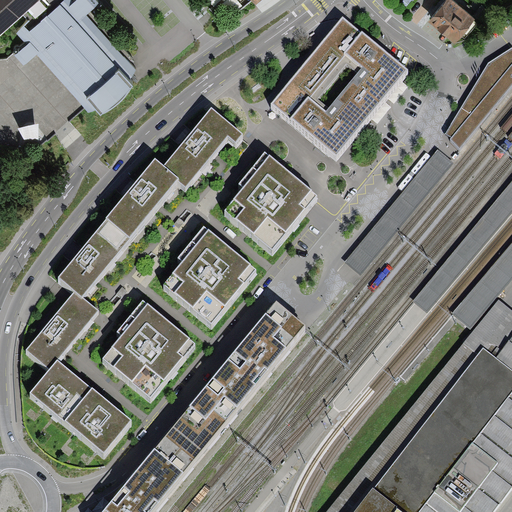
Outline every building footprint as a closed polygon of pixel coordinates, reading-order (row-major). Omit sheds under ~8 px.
[(0,0),(0,34),(28,9),(38,0),(0,0)] [(88,15),(98,5),(93,0),(73,0),(72,2),(70,0),(38,0),(28,9),(34,16),(19,29),(31,41),(15,55),(19,60),(24,66),(37,55),(84,108),(85,109),(88,113),(96,110),(101,115),(111,110),(120,103),(129,93),(135,83),(131,79),(137,70),(88,15)] [(459,0),(440,0),(428,14),(457,41),(479,17),(459,0)] [(406,78),(343,24),(270,109),(334,163),(406,78)] [(511,51),(487,65),(477,82),(464,103),(458,113),(443,136),(447,137),(450,139),(448,141),(459,152),(511,87),(511,51)] [(154,165),(55,284),(71,298),(23,356),(47,375),(26,400),(103,463),(134,427),(59,366),(101,316),(85,303),(177,191),(186,198),(228,147),(235,153),(245,141),(210,112),(162,171),(154,165)] [(39,118),(18,123),(29,147),(39,146),(39,118)] [(454,165),(438,152),(345,264),(361,278),(454,165)] [(267,164),(222,220),(271,260),(309,213),(317,204),(267,164)] [(203,232),(156,289),(211,334),(258,276),(203,232)] [(95,361),(150,407),(198,349),(142,304),(95,361)] [(300,326),(277,307),(107,511),(156,511),(306,331),(300,326)] [(492,511),(511,487),(511,340),(496,362),(482,352),(358,511),(492,511)]
